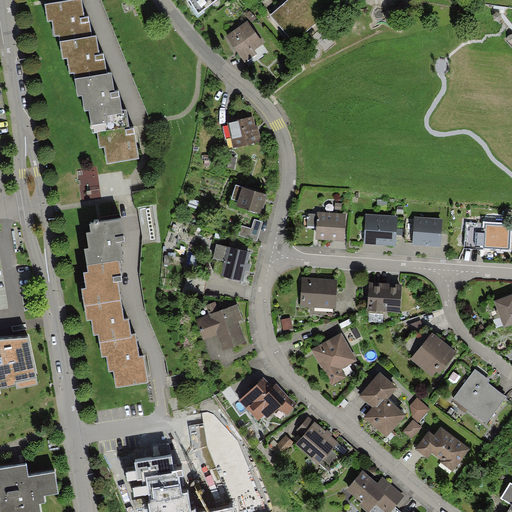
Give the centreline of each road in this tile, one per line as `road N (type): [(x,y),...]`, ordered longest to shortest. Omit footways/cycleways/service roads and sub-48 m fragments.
road 1 (residential): [(1,0),(84,511)]
road 2 (residential): [(270,253),(258,300),(272,351),(303,387),(454,511)]
road 3 (residential): [(161,0),(275,125),(286,188),(270,253)]
road 4 (residential): [(446,270),(270,253)]
road 5 (residential): [(446,270),(453,322),(511,371)]
